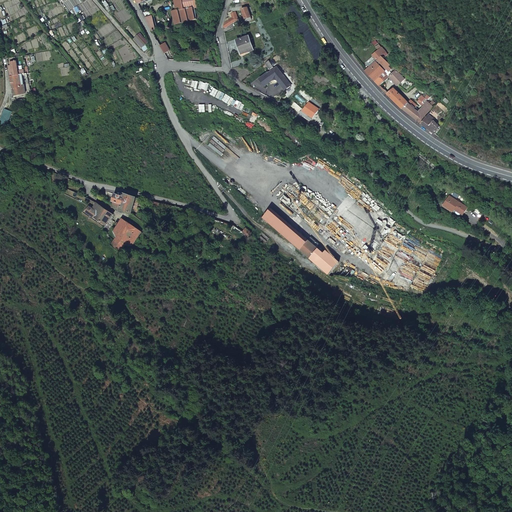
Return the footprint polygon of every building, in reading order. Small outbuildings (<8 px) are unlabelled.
[(174,0),(176,10),(172,11),(175,25),(197,19),(195,7),(200,6),(199,0),(174,0)] [(239,21),(240,24),(246,22),(252,20),(250,16),(253,16),(249,2),(231,6),(232,12),(242,9),(244,18),(241,19),(241,20),(239,21)] [(224,27),(225,29),(238,20),(236,12),(231,14),(233,18),(225,22),(224,27)] [(151,31),(156,30),(153,16),(145,18),(151,31)] [(237,40),(242,54),(254,50),(249,36),(237,40)] [(165,43),(160,46),(165,54),(170,51),(165,43)] [(386,70),(388,72),(391,70),(389,67),(390,65),(383,58),(381,57),(383,55),(379,50),(372,55),(378,61),(386,70)] [(19,75),(16,61),(10,62),(11,70),(9,71),(10,76),(12,76),(19,75)] [(269,61),(265,64),(270,70),(273,67),(269,61)] [(378,61),(365,71),(370,76),(375,81),(385,72),(386,70),(378,61)] [(277,68),(269,73),(274,79),(277,80),(285,90),(291,85),(277,68)] [(389,77),(397,86),(404,79),(400,73),(396,71),(390,77),(389,77)] [(274,79),(269,73),(268,72),(260,79),(265,86),(274,79)] [(385,72),(375,81),(380,87),(389,77),(390,77),(385,72)] [(18,88),(19,95),(26,94),(22,74),(19,75),(20,86),(20,87),(20,88),(18,88)] [(10,76),(11,83),(13,82),(14,87),(18,87),(18,88),(20,88),(20,87),(20,86),(19,75),(12,76),(10,76)] [(408,103),(394,89),(393,88),(387,94),(402,110),(408,103)] [(426,100),(420,96),(417,99),(418,100),(423,104),(426,100)] [(402,110),(413,118),(418,113),(415,110),(416,109),(415,107),(417,105),(411,100),(408,103),(402,110)] [(419,123),(433,107),(436,104),(431,100),(429,103),(427,102),(419,111),(418,113),(413,118),(419,123)] [(309,103),(302,111),(303,111),(312,117),(313,118),(319,109),(309,103)] [(310,120),(312,117),(303,111),(301,114),(309,120),(309,119),(310,120)] [(435,121),(428,116),(421,125),(428,130),(434,135),(440,128),(434,122),(435,121)] [(330,218),(292,185),(280,199),(317,232),(330,218)] [(112,207),(131,214),(136,198),(124,194),(123,197),(115,195),(113,201),(114,202),(112,207)] [(468,208),(450,197),(444,207),(462,218),(468,208)] [(89,206),(85,212),(105,226),(113,215),(97,203),(93,209),(89,206)] [(271,209),(263,218),(300,250),(308,241),(271,209)] [(117,238),(110,245),(120,251),(125,245),(128,246),(131,245),(142,232),(123,218),(113,232),(117,238)] [(243,232),(249,237),(251,233),(246,228),(243,232)] [(260,236),(258,240),(264,245),(266,242),(260,236)] [(308,241),(300,250),(310,258),(328,275),(339,262),(327,252),(311,237),(308,241)] [(342,299),(365,310),(407,324),(410,315),(368,302),(367,305),(345,292),(342,298),(342,299)]
